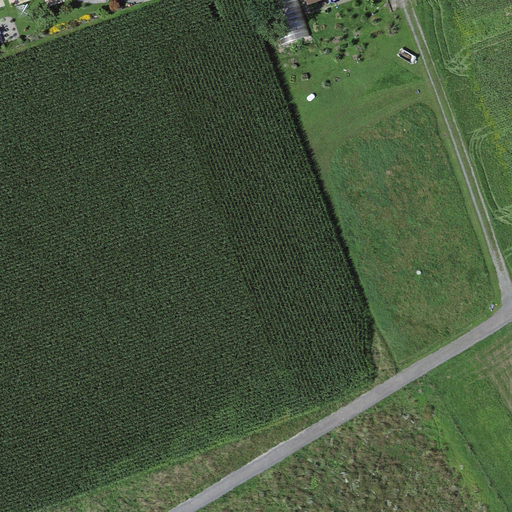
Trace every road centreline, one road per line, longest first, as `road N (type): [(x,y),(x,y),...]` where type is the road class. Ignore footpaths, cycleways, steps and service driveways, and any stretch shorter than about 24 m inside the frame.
road 1 (track): [(511,316),(187,511)]
road 2 (track): [(511,316),(401,0)]
